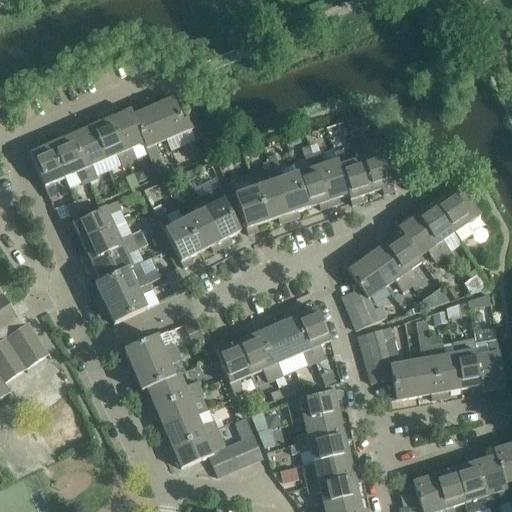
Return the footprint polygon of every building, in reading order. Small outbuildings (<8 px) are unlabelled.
[(162,104),(152,109),(166,141),(195,128),(190,117),(182,120),(170,94),(159,99),(162,104)] [(139,107),(130,111),(130,112),(143,144),(151,162),(159,159),(154,146),(166,141),(152,109),(141,113),(139,107)] [(117,111),(107,115),(129,165),(137,162),(131,150),(143,144),(130,112),(119,116),(117,111)] [(122,169),(129,165),(107,115),(98,119),(100,124),(90,129),(104,162),(116,156),(122,169)] [(77,128),(68,132),(89,183),(97,179),(91,167),(104,162),(90,129),(80,133),(77,128)] [(60,141),(50,146),(64,179),(76,173),(82,186),(89,183),(68,132),(58,136),(60,141)] [(379,154),(359,161),(371,194),(381,191),(383,196),(394,192),(392,187),(404,182),(391,144),(377,149),(379,154)] [(52,184),(64,179),(50,146),(40,150),(37,145),(27,149),(49,200),(57,197),(52,184)] [(342,152),(334,155),(337,162),(338,161),(348,195),(347,196),(351,207),(362,203),(360,198),(371,194),(359,161),(346,165),(342,152)] [(320,153),(312,156),(330,208),(339,205),(338,199),(347,196),(348,195),(338,161),(337,162),(324,166),(320,153)] [(308,171),(296,176),(308,209),(318,206),(320,211),(330,208),(312,156),(304,159),(308,171)] [(297,213),(308,209),(296,176),(292,166),(280,170),(279,167),(271,170),(289,222),(298,219),(297,213)] [(252,182),(255,190),(266,223),(277,220),(279,226),(289,222),(271,170),(263,173),(265,178),(252,182)] [(140,172),(134,175),(138,184),(147,180),(145,175),(140,172)] [(133,176),(125,179),(129,190),(130,192),(139,189),(138,187),(133,176)] [(256,227),(266,223),(255,190),(242,194),(238,181),(229,184),(247,236),(258,233),(256,227)] [(442,199),(433,205),(453,234),(454,234),(461,243),(471,236),(465,226),(480,216),(460,187),(452,192),(449,187),(439,194),(442,199)] [(204,196),(197,200),(222,249),(231,244),(229,239),(239,233),(224,203),(226,201),(220,188),(204,196)] [(86,199),(76,204),(79,213),(90,208),(86,199)] [(222,249),(197,200),(190,204),(196,216),(184,222),(200,253),(210,248),(213,254),(222,249)] [(82,244),(113,229),(108,217),(120,211),(116,203),(66,226),(71,237),(77,234),(82,244)] [(74,204),(64,208),(68,218),(78,213),(74,204)] [(421,206),(412,212),(443,258),(450,253),(442,242),(453,234),(433,205),(424,211),(421,206)] [(407,223),(397,230),(400,235),(401,234),(418,259),(429,251),(437,263),(443,258),(412,212),(404,218),(407,223)] [(200,253),(184,222),(172,228),(166,216),(158,220),(183,269),(193,264),(190,259),(200,253)] [(86,254),(81,257),(85,267),(144,239),(140,231),(131,236),(125,224),(113,229),(82,244),(86,254)] [(388,236),(380,242),(411,287),(414,292),(421,287),(410,272),(422,264),(418,259),(401,234),(400,235),(392,241),(388,236)] [(126,271),(127,271),(132,269),(126,256),(147,246),(144,239),(85,267),(90,276),(95,273),(100,283),(126,271)] [(374,253),(365,259),(386,288),(397,281),(404,292),(411,287),(380,242),(371,248),(374,253)] [(353,260),(343,267),(360,290),(367,301),(368,300),(370,299),(373,304),(377,304),(388,297),(387,294),(384,289),(386,288),(365,259),(356,265),(353,260)] [(99,296),(94,299),(98,308),(148,285),(159,279),(155,272),(150,260),(143,263),(132,269),(127,271),(126,271),(100,283),(94,285),(99,296)] [(175,297),(186,291),(177,271),(165,276),(175,297)] [(478,275),(471,281),(479,292),(488,289),(478,275)] [(151,292),(148,285),(98,308),(103,317),(108,315),(113,326),(145,311),(139,298),(151,292)] [(452,288),(443,294),(449,303),(450,304),(452,302),(458,298),(452,288)] [(367,301),(360,290),(341,298),(346,309),(367,301)] [(0,400),(9,395),(11,398),(12,397),(4,384),(25,371),(27,374),(28,373),(26,370),(47,356),(49,360),(50,359),(28,325),(26,326),(19,315),(16,317),(10,308),(1,295),(5,293),(4,292),(1,294),(0,292),(0,400)] [(490,307),(487,296),(467,303),(468,311),(490,307)] [(346,309),(351,321),(373,312),(373,311),(368,300),(367,301),(346,309)] [(427,300),(422,303),(427,310),(433,309),(427,300)] [(459,307),(446,311),(448,322),(461,320),(459,307)] [(381,308),(373,311),(373,312),(378,323),(386,320),(381,308)] [(330,342),(316,310),(305,314),(303,309),(293,313),(315,364),(322,360),(317,348),(330,342)] [(378,323),(373,312),(351,321),(356,332),(378,323)] [(286,322),(275,327),(290,359),(302,354),(307,367),(315,364),(293,313),(283,317),(286,322)] [(444,313),(430,316),(432,326),(446,323),(444,313)] [(192,347),(204,342),(195,321),(183,326),(192,347)] [(426,323),(416,325),(418,335),(427,333),(426,323)] [(277,365),(290,359),(275,327),(266,331),(263,326),(253,330),(275,380),(278,388),(286,385),(277,365)] [(246,339),(236,344),(250,376),(262,371),(267,384),(275,380),(253,330),(244,334),(246,339)] [(388,330),(380,332),(383,344),(386,356),(389,368),(391,380),(394,393),(388,394),(389,403),(417,398),(411,364),(400,366),(397,353),(393,341),(392,342),(388,330)] [(380,332),(357,338),(361,350),(383,344),(380,332)] [(123,365),(127,375),(177,353),(174,346),(173,346),(167,333),(156,338),(123,352),(128,363),(123,365)] [(452,345),(460,391),(473,389),(474,394),(482,393),(475,347),(474,341),(452,345)] [(237,382),(250,376),(236,344),(226,348),(223,343),(213,347),(234,398),(243,394),(237,382)] [(475,347),(482,393),(495,391),(496,397),(505,395),(496,343),(475,347)] [(383,344),(361,350),(364,362),(386,356),(383,344)] [(442,346),(430,348),(440,400),(448,399),(447,393),(460,391),(452,345),(442,346)] [(431,402),(440,400),(430,348),(419,350),(421,362),(411,364),(417,398),(430,396),(431,402)] [(177,353),(127,375),(131,384),(136,382),(141,393),(146,390),(173,378),(179,376),(186,373),(181,361),(177,353)] [(386,356),(364,362),(367,374),(389,368),(386,356)] [(371,386),(391,380),(389,368),(367,374),(371,386)] [(145,402),(149,412),(200,390),(197,383),(184,388),(179,376),(173,378),(146,390),(150,400),(145,402)] [(200,390),(149,412),(153,421),(159,419),(163,430),(196,416),(191,405),(201,400),(203,399),(200,390)] [(270,395),(273,402),(282,399),(279,391),(270,395)] [(287,403),(292,425),(304,422),(338,414),(335,401),(341,400),(339,391),(287,403)] [(167,440),(162,442),(166,452),(217,430),(214,423),(208,410),(206,412),(196,416),(163,430),(167,440)] [(269,430),(262,413),(250,418),(258,435),(267,431),(269,430)] [(341,427),(338,414),(304,422),(307,435),(296,438),(297,446),(349,434),(347,425),(341,427)] [(234,424),(242,443),(253,438),(245,420),(234,424)] [(217,430),(166,452),(170,461),(176,459),(180,470),(208,459),(207,458),(219,452),(225,450),(220,438),(217,430)] [(273,445),(267,431),(258,435),(264,449),(273,445)] [(297,446),(289,448),(290,448),(291,456),(299,454),(302,468),(306,467),(348,456),(345,444),(351,442),(349,434),(297,446)] [(242,443),(241,443),(251,465),(262,460),(253,438),(242,443)] [(240,470),(251,465),(241,443),(230,448),(240,470)] [(500,443),(491,446),(494,458),(495,457),(506,491),(508,496),(511,494),(511,445),(501,449),(500,443)] [(228,474),(240,470),(230,448),(219,452),(228,474)] [(217,479),(228,474),(219,452),(207,458),(208,459),(217,479)] [(351,469),(348,456),(306,467),(309,480),(306,480),(307,488),(359,476),(357,468),(351,469)] [(481,456),(473,458),(489,511),(511,511),(511,510),(509,502),(508,496),(506,491),(495,457),(494,458),(483,461),(481,456)] [(466,467),(454,471),(465,504),(467,511),(489,511),(473,458),(465,461),(466,467)] [(440,469),(431,472),(433,477),(444,511),(452,511),(452,508),(465,504),(454,471),(442,475),(440,469)] [(361,484),(359,476),(307,488),(309,496),(320,494),(324,507),(358,498),(355,486),(361,484)] [(444,511),(433,477),(406,486),(409,495),(400,498),(403,509),(420,509),(420,511),(444,511)] [(361,511),(358,498),(324,507),(324,511),(367,511),(367,510),(361,511)]
